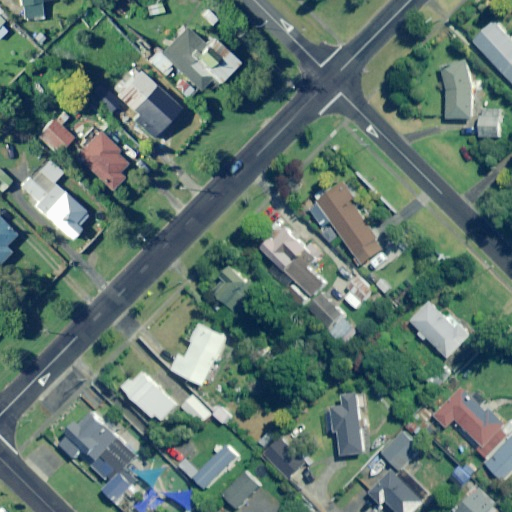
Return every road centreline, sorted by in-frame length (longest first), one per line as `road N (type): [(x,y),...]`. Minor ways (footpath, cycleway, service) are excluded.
road 1 (residential): [(0,413),(329,78)]
road 2 (residential): [(329,78),(511,263)]
